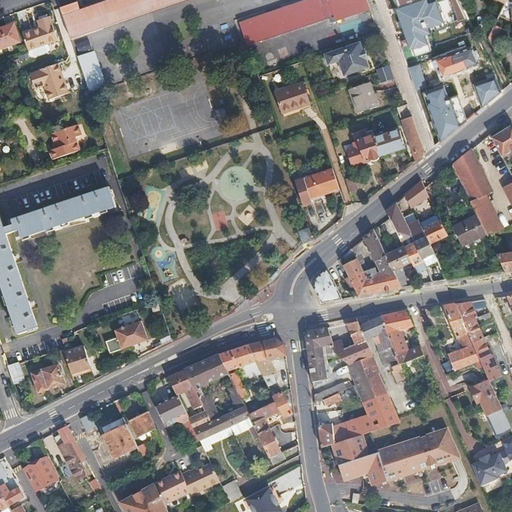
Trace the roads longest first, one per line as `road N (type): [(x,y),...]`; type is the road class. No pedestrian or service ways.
road 1 (primary): [(289,317),(234,328),(17,436)]
road 2 (primary): [(511,283),(289,317)]
road 3 (tertiary): [(436,160),(300,272),(290,287),(289,317)]
road 4 (tertiary): [(289,317),(324,511)]
road 5 (residential): [(376,0),(436,160)]
